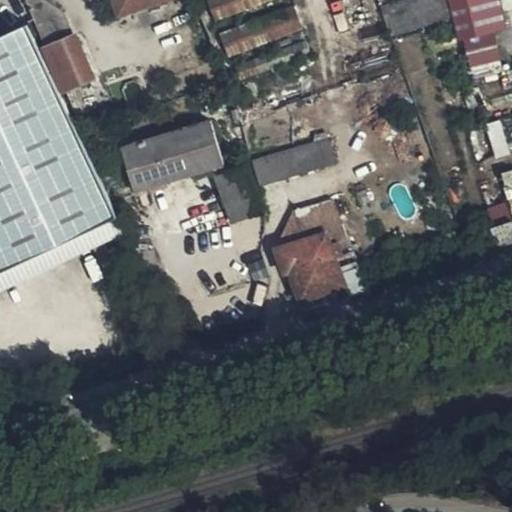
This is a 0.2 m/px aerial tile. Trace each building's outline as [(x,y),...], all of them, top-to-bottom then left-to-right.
[(60,25),(50,0),(38,0),(51,29),(60,25)] [(177,0),(129,0),(135,14),(177,0)] [(210,0),(218,20),(271,0),(210,0)] [(511,0),(468,0),(476,24),(511,13),(511,0)] [(81,16),(60,25),(51,29),(61,51),(90,38),(81,16)] [(300,32),(297,21),(273,29),(269,16),(223,30),(230,54),(300,32)] [(0,246),(15,283),(137,225),(43,30),(0,51),(0,246)] [(61,51),(80,93),(109,80),(90,38),(61,51)] [(210,114),(123,142),(136,185),(225,157),(210,114)] [(263,184),(341,160),(332,133),(254,157),(263,184)] [(240,163),(212,173),(230,220),(257,210),(240,163)] [(312,195),(263,211),(267,226),(272,242),(322,225),(312,195)] [(296,303),(359,283),(346,242),(335,246),(330,229),(326,231),(324,225),(322,225),(272,242),(279,265),(285,264),(296,303)] [(0,290),(15,283),(0,246),(0,290)]
